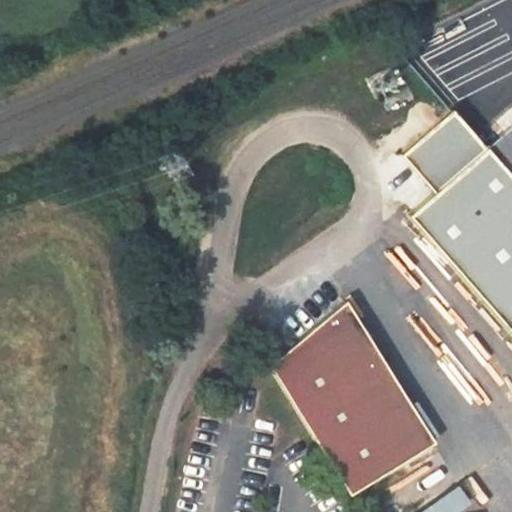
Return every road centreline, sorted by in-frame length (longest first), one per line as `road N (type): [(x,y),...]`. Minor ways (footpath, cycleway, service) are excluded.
road 1 (unclassified): [(219,317),(221,247),(242,169),(291,127),(338,132),(360,150),(373,187),(364,225),(258,302)]
road 2 (unknown): [(511,462),(364,225)]
road 3 (unclassified): [(219,317),(170,399),(149,511)]
